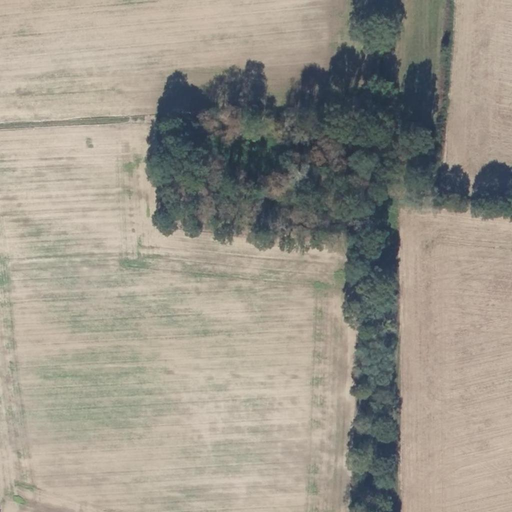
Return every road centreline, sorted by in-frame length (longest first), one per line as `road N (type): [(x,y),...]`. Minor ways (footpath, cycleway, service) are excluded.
road 1 (track): [(388,511),(382,186)]
road 2 (track): [(0,130),(174,123)]
